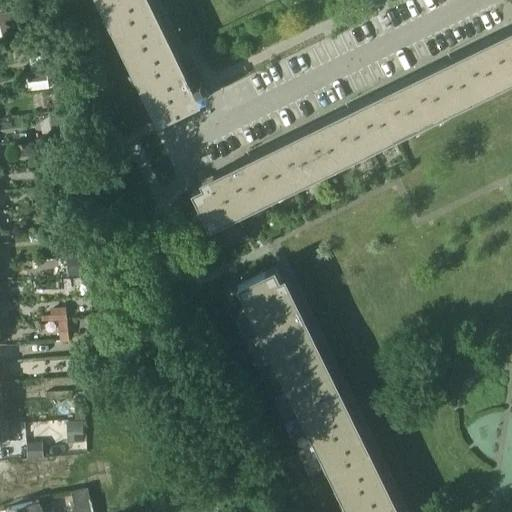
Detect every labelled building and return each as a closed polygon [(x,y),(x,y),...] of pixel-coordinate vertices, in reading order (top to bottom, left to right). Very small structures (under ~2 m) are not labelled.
[(183,75),(146,0),(100,0),(159,120),(201,100),(210,96),(196,69),(183,75)] [(511,32),(376,99),(193,188),(210,225),(394,136),(511,78),(511,32)] [(396,511),(366,450),(276,265),(239,283),(350,511),(396,511)] [(53,320),(58,319),(67,318),(66,307),(52,308),(53,320)] [(67,318),(58,319),(60,341),(69,340),(67,318)] [(83,402),(74,402),(74,419),(84,419),(83,402)] [(83,420),(66,421),(68,442),(84,441),(83,420)] [(42,441),(27,442),(28,457),(43,456),(42,441)] [(200,509),(180,448),(155,456),(174,511),(178,511),(193,507),(194,511),(200,509)] [(118,511),(114,495),(90,501),(86,486),(71,490),(75,511),(118,511)] [(53,511),(46,511),(42,511),(40,505),(52,502),(50,493),(38,496),(39,500),(6,508),(7,510),(0,511),(53,511)]
